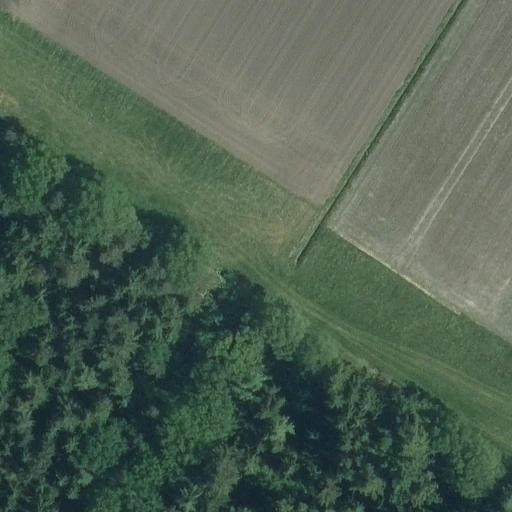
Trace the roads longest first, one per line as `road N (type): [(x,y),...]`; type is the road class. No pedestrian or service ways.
road 1 (track): [(0,101),(511,457)]
road 2 (track): [(118,511),(237,326),(272,290)]
